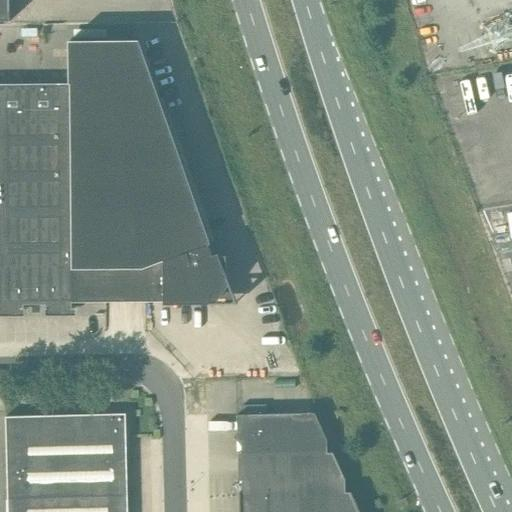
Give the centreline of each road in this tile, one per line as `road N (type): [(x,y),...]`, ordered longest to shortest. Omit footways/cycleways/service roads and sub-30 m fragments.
road 1 (primary): [(498,511),(352,149),(307,0)]
road 2 (primary): [(249,0),(296,156),(439,511)]
road 3 (unclassified): [(175,511),(172,425),(156,376),(125,367),(0,371)]
